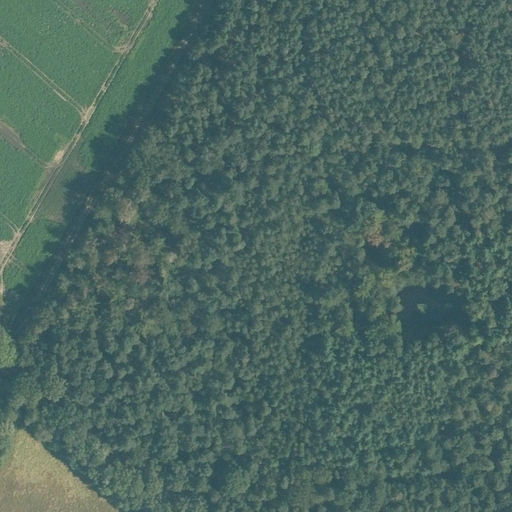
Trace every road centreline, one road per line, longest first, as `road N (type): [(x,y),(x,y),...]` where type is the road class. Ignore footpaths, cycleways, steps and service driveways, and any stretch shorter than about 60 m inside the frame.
road 1 (track): [(7,358),(206,0)]
road 2 (unclassified): [(191,511),(0,354)]
